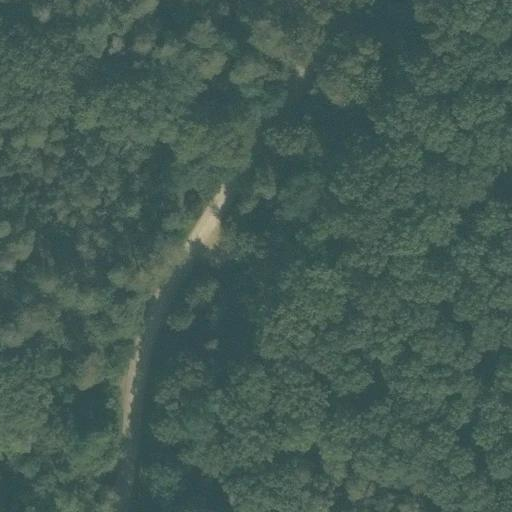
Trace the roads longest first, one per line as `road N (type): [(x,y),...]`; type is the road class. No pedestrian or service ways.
road 1 (unknown): [(160,511),(186,485),(252,353),(329,235),(362,161),(460,0)]
road 2 (unclassified): [(352,0),(166,294),(142,351),(121,511)]
